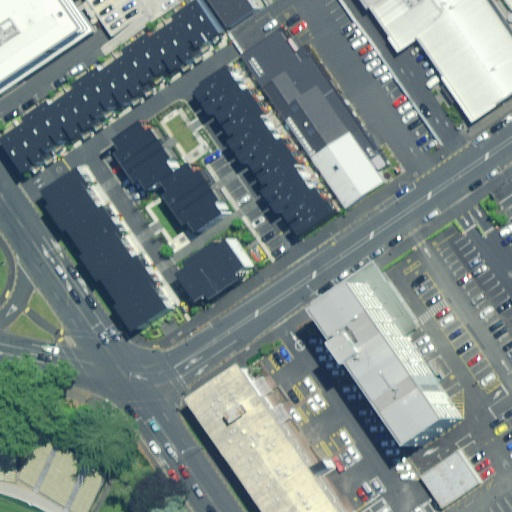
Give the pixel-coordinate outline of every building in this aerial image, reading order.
[(0,0),(0,99),(98,32),(75,0),(0,0)] [(86,0),(95,11),(111,0),(86,0)] [(468,130),(511,100),(511,32),(489,0),(357,0),(394,53),(408,44),(468,130)] [(31,125),(6,142),(31,178),(53,163),(49,157),(77,138),(81,142),(102,127),(100,123),(128,104),(130,107),(152,93),(149,89),(178,70),(180,73),(205,56),(203,52),(228,35),(205,1),(179,19),(182,23),(158,40),(154,35),(129,53),(132,56),(107,73),(105,69),(79,87),(81,91),(58,107),(55,103),(28,121),(31,125)] [(304,10),(282,25),(236,56),(316,172),(362,141),(304,58),(326,44),(304,10)] [(231,68),(197,92),(297,234),(331,211),(231,68)] [(143,129),(115,148),(146,193),(161,183),(168,194),(163,198),(184,229),(192,224),(197,231),(225,212),(191,161),(173,173),(143,129)] [(172,306),(79,170),(45,193),(138,329),(172,306)] [(230,241),(179,276),(198,303),(248,268),(230,241)] [(417,324),(382,273),(321,316),(416,456),(466,421),(405,332),(417,324)] [(342,511),(243,367),(191,403),(265,511),(342,511)] [(484,483),(463,451),(426,476),(447,508),(484,483)]
